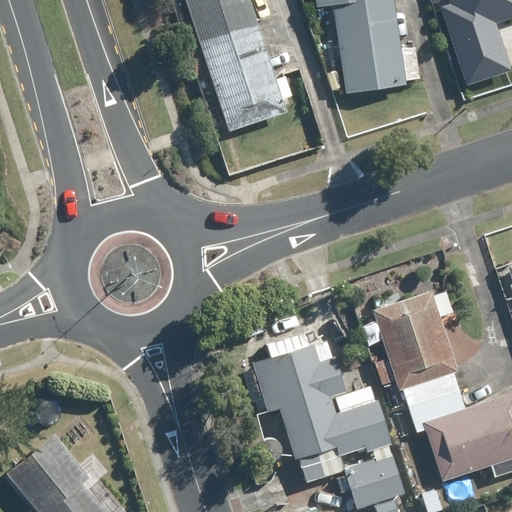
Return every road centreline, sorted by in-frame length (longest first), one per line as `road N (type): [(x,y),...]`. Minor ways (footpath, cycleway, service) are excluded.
road 1 (tertiary): [(69,238),(62,146),(19,0)]
road 2 (tertiary): [(75,0),(152,209)]
road 3 (tertiary): [(322,213),(511,153)]
road 4 (tertiary): [(322,213),(190,295)]
road 5 (residential): [(179,314),(188,457)]
road 6 (tertiary): [(181,231),(322,213)]
road 7 (residential): [(188,457),(122,338)]
